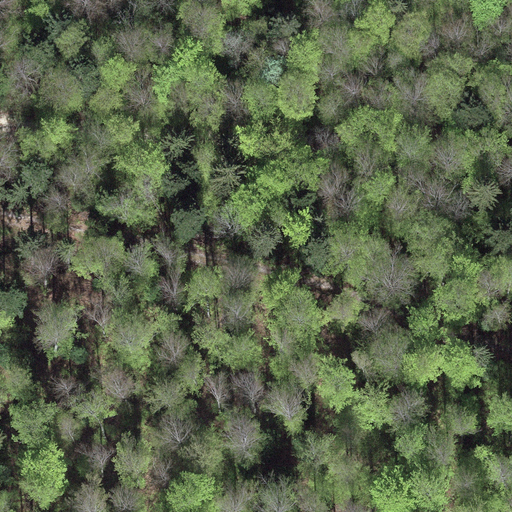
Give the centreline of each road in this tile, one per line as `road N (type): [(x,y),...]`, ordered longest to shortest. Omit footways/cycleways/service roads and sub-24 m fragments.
road 1 (track): [(0,215),(511,355)]
road 2 (track): [(0,125),(511,150)]
